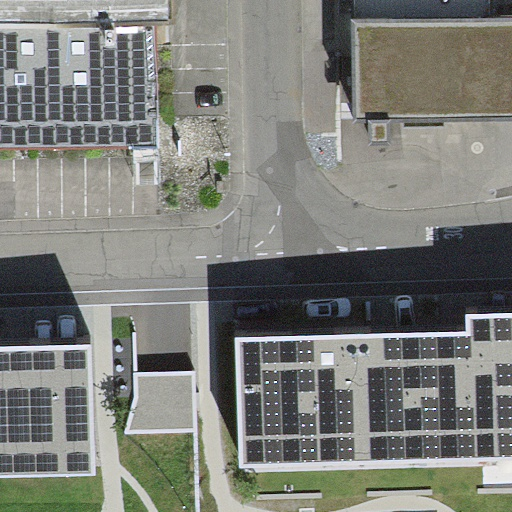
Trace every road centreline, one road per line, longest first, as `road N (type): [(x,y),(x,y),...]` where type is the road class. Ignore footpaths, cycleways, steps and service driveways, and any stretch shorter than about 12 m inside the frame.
road 1 (residential): [(282,251),(0,257)]
road 2 (residential): [(282,251),(277,0)]
road 3 (residential): [(511,236),(282,251)]
